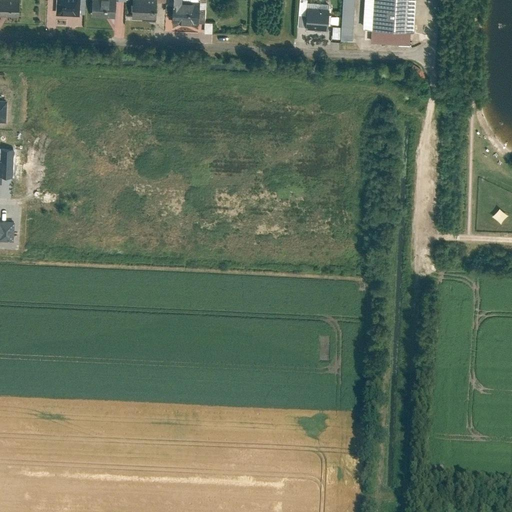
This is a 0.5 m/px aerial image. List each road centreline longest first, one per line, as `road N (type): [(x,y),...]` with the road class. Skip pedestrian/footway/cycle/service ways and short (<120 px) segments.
road 1 (residential): [(0,34),(426,56),(429,0)]
road 2 (track): [(426,56),(430,111),(407,511)]
